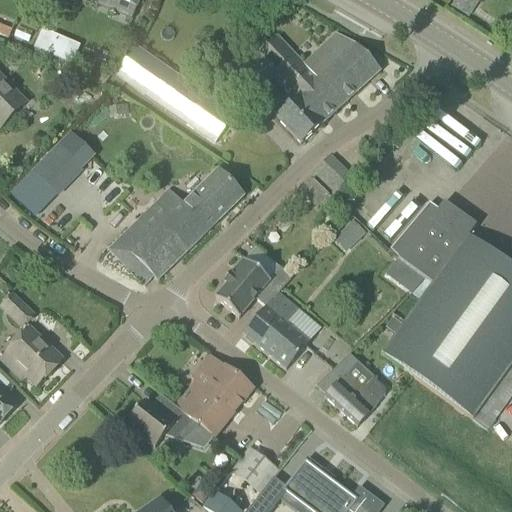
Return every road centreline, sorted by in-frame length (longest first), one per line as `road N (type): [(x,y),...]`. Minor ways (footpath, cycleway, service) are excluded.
road 1 (unclassified): [(175,315),(307,154),(440,44)]
road 2 (residential): [(434,511),(175,315)]
road 3 (unclassified): [(0,466),(175,315)]
road 4 (residential): [(175,315),(0,224)]
